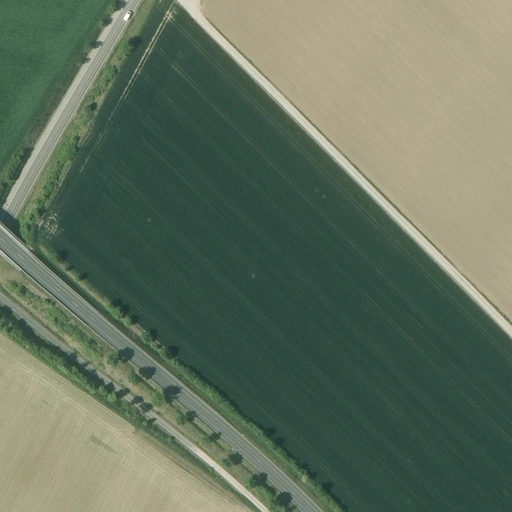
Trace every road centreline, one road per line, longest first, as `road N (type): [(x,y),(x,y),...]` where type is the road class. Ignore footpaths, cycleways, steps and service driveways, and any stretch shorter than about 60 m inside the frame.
road 1 (track): [(187,0),(511,331)]
road 2 (primary): [(311,511),(0,239)]
road 3 (track): [(0,297),(263,511)]
road 4 (secondary): [(132,0),(0,232)]
